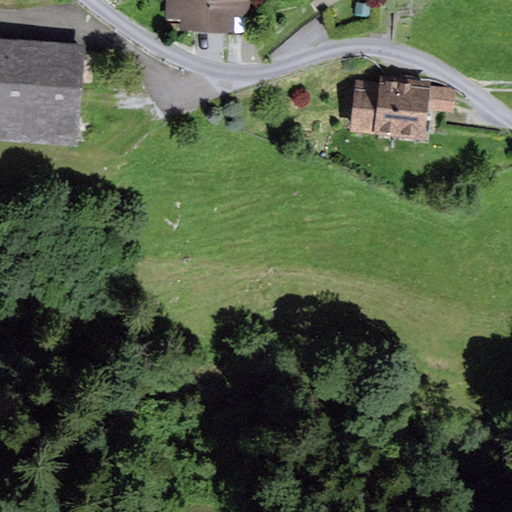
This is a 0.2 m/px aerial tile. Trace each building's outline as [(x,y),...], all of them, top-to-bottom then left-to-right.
[(230,13),(248,13),(248,0),(167,0),(167,25),(230,26),(230,13)] [(388,11),(368,10),(366,32),(386,33),(388,11)] [(0,125),(78,132),(84,52),(0,45),(0,125)] [(380,127),(421,131),(424,107),(426,87),(410,85),(411,78),(401,77),(400,84),(384,82),(383,90),(378,89),(378,86),(359,84),(354,126),(379,129),(380,127)] [(424,107),(454,110),(456,91),(426,87),(424,107)] [(0,138),(77,144),(78,132),(0,125),(0,138)]
